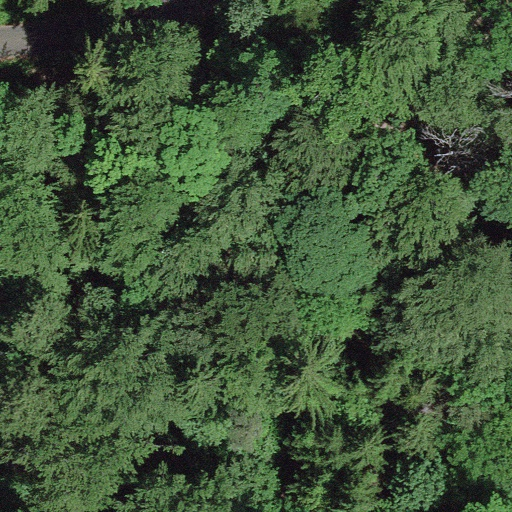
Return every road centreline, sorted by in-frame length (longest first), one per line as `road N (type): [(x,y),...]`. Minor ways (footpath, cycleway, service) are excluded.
road 1 (track): [(0,313),(44,308),(262,242),(500,36),(511,13)]
road 2 (unclassified): [(213,0),(142,37),(0,53)]
